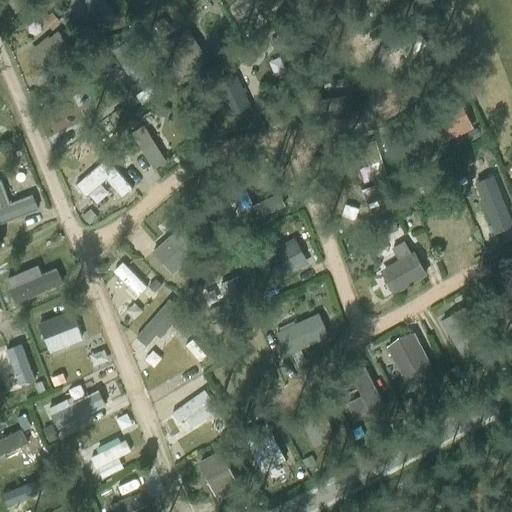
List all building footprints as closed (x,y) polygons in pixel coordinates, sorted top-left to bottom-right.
[(106,0),(70,0),(68,2),(93,28),(114,8),(106,0)] [(189,26),(162,39),(180,76),(207,64),(189,26)] [(420,117),(432,145),(470,129),(458,101),(420,117)] [(151,168),(165,160),(143,121),(129,129),(151,168)] [(75,181),(92,204),(114,188),(119,195),(128,188),(106,158),(75,181)] [(0,180),(0,220),(35,210),(30,194),(7,201),(0,180)] [(435,205),(445,242),(469,236),(460,199),(435,205)] [(256,254),(270,283),(318,260),(305,231),(256,254)] [(390,246),(396,257),(374,271),(389,295),(423,274),(402,239),(390,246)] [(122,259),(112,268),(136,296),(147,287),(122,259)] [(85,335),(73,307),(33,323),(45,352),(85,335)] [(284,353),(329,337),(320,312),(275,328),(284,353)] [(144,344),(166,324),(155,313),(134,333),(144,344)] [(385,340),(400,378),(429,366),(414,328),(385,340)] [(342,378),(356,408),(380,397),(366,367),(342,378)] [(98,388),(46,412),(53,428),(105,405),(98,388)] [(100,478),(124,467),(119,455),(130,450),(125,438),(89,454),(100,478)]
